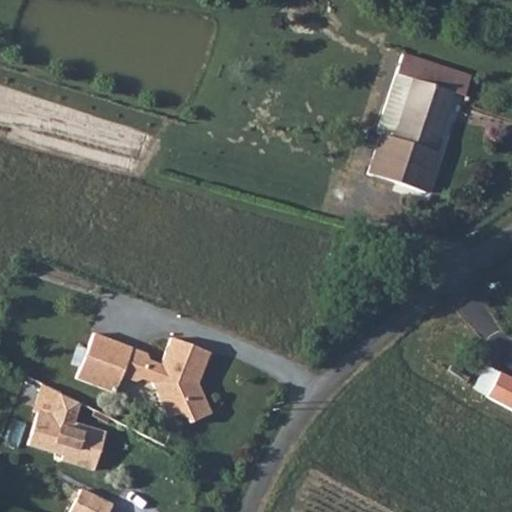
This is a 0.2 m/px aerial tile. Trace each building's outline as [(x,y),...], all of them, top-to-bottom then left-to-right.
[(433,128),(442,94),(448,73),(391,58),(368,136),(369,139),(367,141),(358,173),(416,192),(428,153),(425,152),(433,128)] [(460,77),(448,73),(442,94),(456,97),(460,77)] [(357,176),(415,194),(416,192),(358,173),(357,176)] [(110,390),(117,372),(131,378),(137,375),(149,380),(165,414),(176,413),(185,417),(187,420),(208,413),(193,380),(205,349),(167,334),(156,361),(145,357),(142,350),(93,332),(74,377),(110,390)] [(482,399),(511,413),(511,380),(494,372),(482,399)] [(108,431),(78,420),(84,401),(62,390),(54,414),(40,410),(31,434),(66,447),(64,453),(95,465),(108,431)] [(71,511),(78,511),(82,504),(99,511),(105,511),(111,501),(80,486),(67,510),(71,511)]
